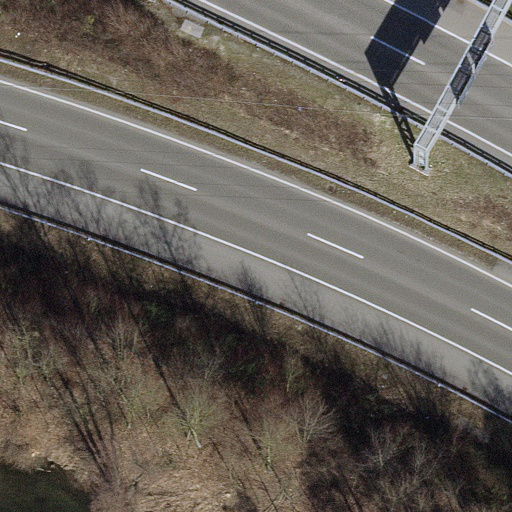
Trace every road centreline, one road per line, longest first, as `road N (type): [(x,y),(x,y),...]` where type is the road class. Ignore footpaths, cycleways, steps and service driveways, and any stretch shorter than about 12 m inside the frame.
road 1 (motorway): [(0,121),(337,246),(511,329)]
road 2 (motorway): [(511,111),(293,0)]
